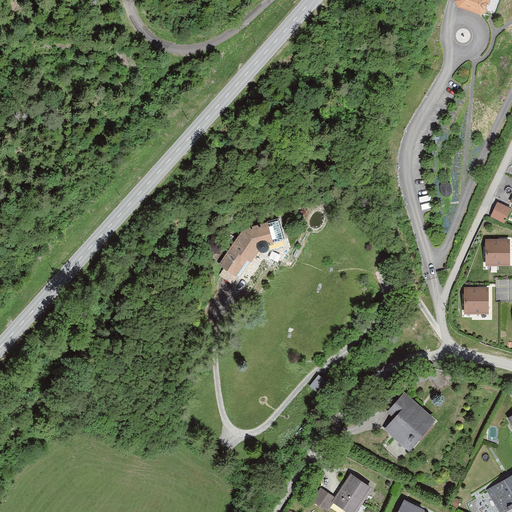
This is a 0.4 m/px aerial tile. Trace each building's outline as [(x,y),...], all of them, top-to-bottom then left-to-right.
[(457,0),(457,2),(496,15),(500,0),(457,0)] [(441,186),(442,193),(446,195),(450,195),(452,192),(451,185),(447,183),(444,183),(441,186)] [(510,208),(498,203),(494,215),(505,220),(510,208)] [(245,229),(221,264),(239,276),(259,246),(261,247),(264,248),(266,248),(267,246),(268,242),(270,251),(285,247),(279,219),(245,229)] [(509,242),(484,242),(484,262),(510,262),(509,242)] [(487,290),(461,291),(461,311),(487,310),(487,290)] [(320,374),(312,385),(318,389),(325,378),(320,374)] [(432,419),(404,395),(391,412),(398,417),(388,428),(409,446),(432,419)] [(370,488),(352,476),(336,500),(354,511),(370,488)] [(511,503),(511,477),(491,491),(503,510),(511,503)] [(333,498),(321,490),(316,499),(328,507),(333,498)] [(427,511),(428,511),(407,501),(400,511),(427,511)]
